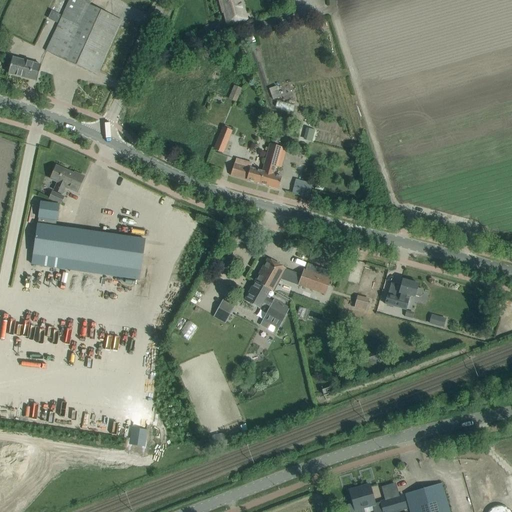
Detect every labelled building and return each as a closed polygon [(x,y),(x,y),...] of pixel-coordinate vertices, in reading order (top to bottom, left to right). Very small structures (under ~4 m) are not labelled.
[(45,51),(96,75),(121,20),(89,5),(91,0),(69,0),(55,31),(45,51)] [(227,25),(246,20),(245,19),(242,20),(238,3),(242,2),(241,0),(218,0),(222,13),(223,13),(227,25)] [(41,65),(12,58),(8,74),(36,81),(41,65)] [(234,85),(228,99),(236,102),(241,88),(234,85)] [(272,91),(276,101),(284,99),(280,88),(272,91)] [(296,113),(297,106),(280,104),(279,110),(296,113)] [(213,149),(222,153),(231,131),(222,127),(213,149)] [(261,172),(260,178),(267,180),(266,186),(278,189),(279,185),(281,177),(272,175),(275,165),(280,147),(268,144),(264,162),(261,172)] [(235,158),(230,175),(266,186),(267,180),(260,178),(261,172),(242,166),(243,161),(235,158)] [(57,182),(53,190),(62,194),(65,186),(68,187),(67,189),(76,193),(84,177),(74,172),(73,174),(55,166),(50,179),(57,182)] [(300,197),(310,198),(312,185),(302,183),(300,197)] [(60,205),(64,197),(51,191),(48,199),(60,205)] [(138,279),(144,240),(36,225),(30,264),(138,279)] [(267,259),(254,282),(269,290),(272,292),(285,269),(267,259)] [(303,270),(298,285),(325,295),(330,279),(303,270)] [(387,294),(384,305),(403,310),(405,301),(404,301),(406,295),(414,298),(414,296),(419,297),(422,296),(423,291),(422,289),(416,288),(417,284),(402,280),(399,293),(400,293),(399,297),(387,294)] [(254,282),(244,300),(259,308),(262,303),(269,307),(272,301),(265,298),(269,290),(254,282)] [(365,311),(368,298),(357,295),(354,308),(365,311)] [(269,307),(262,321),(278,330),(289,309),(273,300),(272,301),(269,307)] [(232,309),(221,303),(212,318),(224,325),(232,309)] [(431,318),(429,323),(443,327),(445,319),(436,317),(435,319),(431,318)] [(194,345),(203,329),(189,321),(179,337),(194,345)] [(22,335),(24,326),(13,323),(11,333),(22,335)] [(260,333),(258,347),(272,349),(274,335),(260,333)] [(449,511),(441,483),(404,494),(405,494),(409,511),(449,511)] [(352,504),(347,505),(349,511),(363,511),(363,508),(371,505),(373,511),(392,511),(406,508),(403,495),(399,496),(383,501),(379,502),(374,504),(370,489),(369,485),(361,487),(362,489),(350,493),(349,491),(352,504)]
